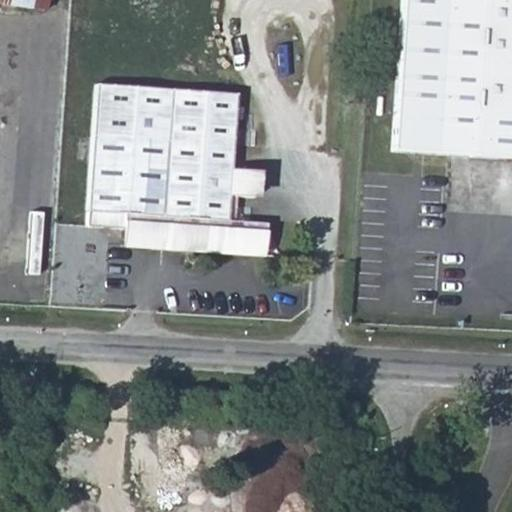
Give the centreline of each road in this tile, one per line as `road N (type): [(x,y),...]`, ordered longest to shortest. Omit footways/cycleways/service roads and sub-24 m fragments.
road 1 (unclassified): [(0,346),(394,367)]
road 2 (unclassified): [(394,367),(384,511)]
